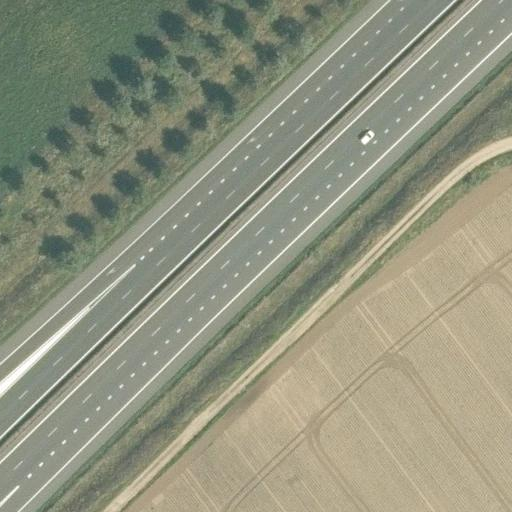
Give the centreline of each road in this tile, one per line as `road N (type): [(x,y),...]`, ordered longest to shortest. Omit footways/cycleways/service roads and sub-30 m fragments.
road 1 (motorway): [(6,476),(501,0)]
road 2 (track): [(124,511),(489,155),(511,148)]
road 3 (motorway): [(435,0),(145,275)]
road 4 (motorway): [(145,275),(0,417)]
road 5 (motorway): [(145,275),(0,382)]
